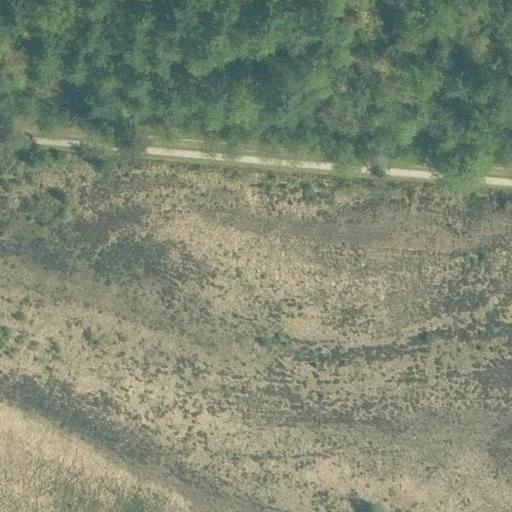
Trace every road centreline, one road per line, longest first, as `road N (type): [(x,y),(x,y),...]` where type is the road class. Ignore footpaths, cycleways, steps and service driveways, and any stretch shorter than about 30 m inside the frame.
road 1 (track): [(511,172),(0,127)]
road 2 (track): [(447,177),(369,0)]
